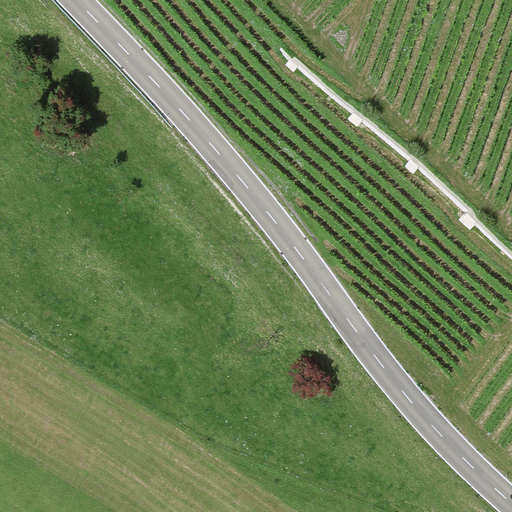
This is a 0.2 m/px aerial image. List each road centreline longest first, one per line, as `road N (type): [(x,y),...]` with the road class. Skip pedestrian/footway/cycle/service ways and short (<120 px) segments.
road 1 (tertiary): [(511,502),(400,388),(227,165),(74,0)]
road 2 (track): [(361,511),(244,470),(0,330)]
road 3 (track): [(511,222),(288,0)]
